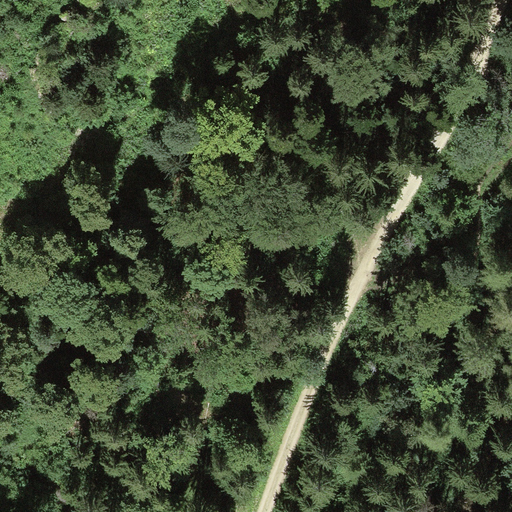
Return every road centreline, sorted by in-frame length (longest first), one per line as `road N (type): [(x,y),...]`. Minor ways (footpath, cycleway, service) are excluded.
road 1 (track): [(265,511),(359,272),(492,26)]
road 2 (track): [(322,511),(461,305),(474,196)]
